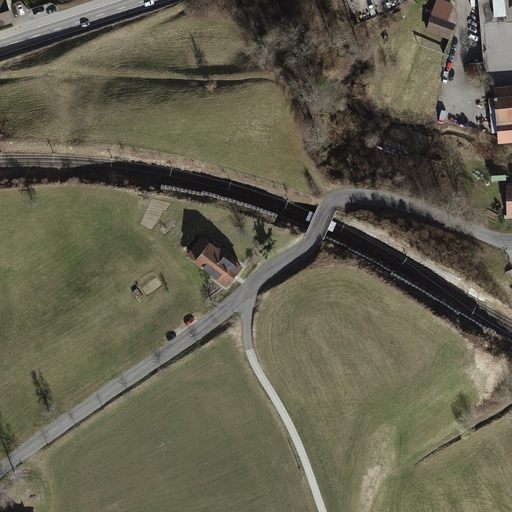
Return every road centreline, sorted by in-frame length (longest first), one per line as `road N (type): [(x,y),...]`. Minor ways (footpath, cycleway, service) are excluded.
road 1 (unclassified): [(245,292),(308,244),(328,203),(341,197),(430,207),(511,242)]
road 2 (unclassified): [(0,471),(245,292)]
road 3 (unclassified): [(245,292),(250,352),(321,511)]
road 4 (primary): [(0,47),(147,0)]
